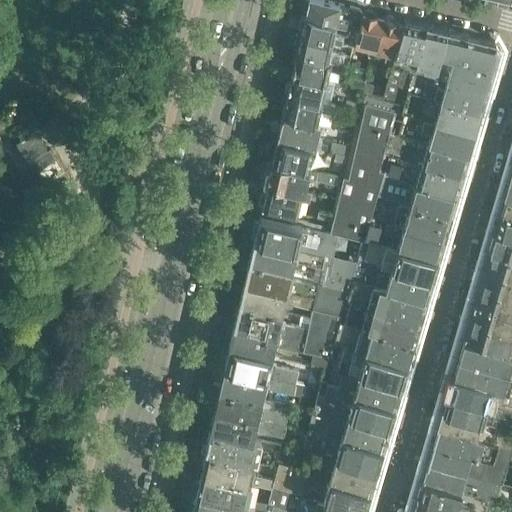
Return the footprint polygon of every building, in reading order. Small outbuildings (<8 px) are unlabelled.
[(305,9),(304,14),(335,22),(335,21),(350,25),(357,27),(361,11),(358,8),(326,0),(302,0),(301,8),(305,9)] [(382,16),(361,11),(357,27),(353,43),(368,47),(366,55),(372,56),(374,49),(373,48),(382,16)] [(300,32),(331,39),(352,45),(357,27),(350,25),(347,34),(333,31),(335,22),(304,14),(303,16),(299,15),(297,26),(301,26),(300,32)] [(373,48),(374,49),(386,52),(383,62),(391,64),(394,54),(403,21),(382,16),(373,48)] [(403,21),(394,54),(391,64),(382,95),(403,101),(425,24),(421,23),(421,24),(405,20),(405,19),(403,19),(403,21)] [(446,29),(425,24),(407,88),(429,94),(434,74),(440,53),(446,29)] [(494,41),(446,29),(440,53),(451,56),(492,67),(498,47),(495,41),(494,41)] [(297,45),(296,50),(327,58),(348,63),(350,55),(345,54),(345,53),(329,48),(331,39),(300,32),(299,36),(295,35),(293,44),(297,45)] [(291,70),(291,72),(325,80),(326,79),(328,69),(340,71),(342,62),(327,58),(296,50),(294,60),(291,59),(289,69),(291,70)] [(434,74),(445,77),(486,87),(492,67),(451,56),(440,53),(434,74)] [(286,93),(286,94),(321,102),(329,103),(333,88),(338,88),(339,82),(326,79),(325,80),(291,72),(289,80),(285,83),(284,89),(286,93)] [(480,108),(486,87),(445,77),(434,74),(429,94),(480,108)] [(349,86),(362,89),(364,80),(351,77),(349,86)] [(382,95),(384,87),(364,81),(362,89),(382,95)] [(407,111),(433,118),(474,129),(480,108),(429,94),(407,88),(403,102),(401,109),(407,111)] [(333,212),(331,221),(324,254),(319,274),(318,280),(348,287),(352,276),(358,255),(365,234),(370,213),(382,172),(379,172),(385,151),(383,150),(388,129),(400,132),(407,111),(401,109),(403,102),(382,95),(363,90),(350,144),(347,154),(345,162),(333,212)] [(286,94),(281,115),(319,124),(329,126),(334,104),(321,102),(286,94)] [(345,106),(357,109),(359,102),(347,100),(345,106)] [(400,132),(427,140),(468,151),(474,129),(433,118),(407,111),(400,132)] [(281,115),(276,138),(316,147),(320,148),(321,138),(316,137),(319,124),(281,115)] [(46,147),(36,129),(15,141),(25,158),(46,147)] [(462,172),(468,151),(427,140),(400,132),(394,131),(388,129),(383,150),(385,151),(389,152),(421,160),(462,172)] [(276,138),(271,160),(307,168),(308,167),(311,154),(315,155),(316,147),(276,138)] [(347,154),(350,144),(332,140),(329,150),(335,151),(347,154)] [(33,170),(55,158),(49,148),(27,160),(33,170)] [(347,154),(335,151),(333,160),(345,162),(347,154)] [(384,172),(415,181),(456,193),(462,172),(421,160),(389,152),(384,172)] [(267,178),(266,182),(302,190),(306,176),(336,183),(338,174),(308,167),(307,168),(271,160),(272,160),(271,167),(269,166),(269,168),(265,167),(263,177),(267,178)] [(415,181),(409,202),(450,213),(456,193),(415,181)] [(261,204),(294,212),(296,212),(299,199),(309,201),(311,192),(302,190),(266,182),(264,191),(260,191),(258,201),(262,202),(261,204)] [(511,198),(504,196),(499,213),(511,216),(511,198)] [(397,221),(403,222),(444,234),(450,213),(409,202),(403,200),(397,221)] [(253,237),(296,246),(301,223),(292,220),(294,212),(261,204),(258,220),(254,220),(250,236),(253,237)] [(318,218),(331,221),(333,212),(320,209),(318,218)] [(365,234),(397,243),(438,254),(444,234),(403,222),(397,221),(370,213),(365,234)] [(511,216),(499,213),(494,231),(511,236),(511,216)] [(511,236),(494,231),(488,249),(511,255),(511,236)] [(390,264),(391,264),(431,275),(438,254),(397,243),(365,234),(358,255),(390,264)] [(253,237),(249,258),(291,268),(293,258),(316,264),(314,273),(319,274),(324,254),(296,246),(253,237)] [(511,255),(488,249),(483,266),(511,274),(511,255)] [(352,276),(384,285),(425,297),(431,275),(391,264),(390,264),(358,255),(352,276)] [(249,258),(244,280),(314,295),(318,280),(319,274),(314,273),(311,283),(289,278),(291,268),(249,258)] [(511,274),(483,266),(478,284),(511,294),(511,274)] [(346,297),(376,306),(419,318),(425,297),(384,285),(352,276),(348,287),(346,297)] [(244,280),(239,301),(281,310),(283,301),(312,307),(314,295),(244,280)] [(339,318),(370,327),(413,339),(419,318),(376,306),(346,297),(348,287),(318,280),(312,306),(341,313),(339,318)] [(511,294),(478,284),(473,302),(511,313),(511,294)] [(239,301),(234,321),(305,337),(307,326),(279,320),(281,310),(239,301)] [(511,313),(473,302),(468,320),(511,332),(511,313)] [(333,339),(364,348),(406,360),(413,339),(370,327),(339,318),(341,313),(312,306),(308,326),(303,349),(313,350),(328,354),(330,354),(331,350),(333,339)] [(511,332),(468,320),(463,337),(511,351),(511,332)] [(234,321),(229,343),(271,352),(273,344),(302,350),(303,349),(305,337),(234,321)] [(511,351),(463,337),(458,354),(496,366),(511,370),(511,351)] [(229,343),(224,364),(267,373),(303,383),(306,384),(309,371),(269,363),(271,352),(229,343)] [(360,369),(360,370),(400,381),(406,360),(364,348),(361,358),(339,352),(336,363),(358,369),(360,369)] [(328,354),(313,350),(311,361),(326,364),(328,354)] [(458,354),(452,373),(511,390),(511,370),(496,366),(458,354)] [(224,364),(219,385),(262,394),(264,386),(300,394),(303,383),(267,373),(224,364)] [(341,375),(338,385),(354,391),(394,402),(400,381),(360,370),(357,379),(341,375)] [(511,390),(452,373),(447,390),(480,400),(511,409),(511,390)] [(317,395),(315,402),(388,423),(394,402),(354,391),(321,380),(317,395)] [(219,385),(215,406),(286,422),(290,402),(274,398),(272,408),(259,405),(262,394),(219,385)] [(447,390),(442,408),(511,428),(511,409),(480,400),(447,390)] [(315,402),(309,423),(382,443),(388,423),(315,402)] [(215,406),(210,428),(252,437),(254,428),(283,436),(286,422),(215,406)] [(511,428),(442,408),(437,426),(483,439),(511,447),(511,445),(511,428)] [(323,451),(335,454),(376,466),(382,443),(309,423),(303,445),(323,451)] [(437,426),(432,444),(506,466),(511,447),(483,439),(437,426)] [(210,428),(205,449),(256,461),(261,440),(256,438),(252,437),(210,428)] [(432,444),(426,461),(501,483),(506,466),(432,444)] [(256,461),(205,449),(200,471),(252,482),(251,483),(271,488),(272,484),(278,466),(271,464),(269,477),(253,474),(256,461)] [(279,450),(277,460),(285,462),(288,452),(279,450)] [(329,477),(335,478),(369,488),(376,466),(335,454),(323,451),(317,473),(329,477)] [(290,489),(329,500),(363,510),(369,488),(335,478),(329,477),(279,461),(278,466),(272,484),(290,489)] [(426,461),(422,478),(496,500),(501,483),(426,461)] [(195,492),(195,493),(246,504),(251,483),(252,482),(200,471),(198,479),(192,481),(190,488),(195,492)] [(492,511),(496,500),(422,478),(416,496),(469,511),(492,511)] [(268,503),(301,511),(362,511),(363,510),(329,500),(272,484),(268,503)] [(195,493),(190,511),(244,511),(246,504),(195,493)] [(469,511),(416,496),(411,511),(469,511)] [(266,501),(254,498),(252,505),(265,508),(266,501)] [(501,511),(504,502),(496,500),(492,511),(501,511)] [(301,511),(268,503),(265,511),(301,511)]
